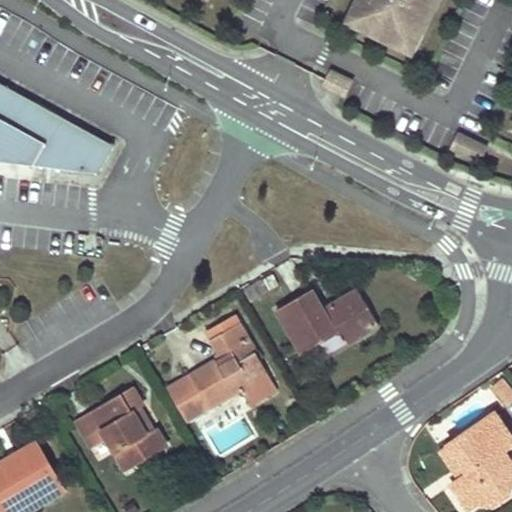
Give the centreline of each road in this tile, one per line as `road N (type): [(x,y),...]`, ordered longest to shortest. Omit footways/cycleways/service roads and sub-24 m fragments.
road 1 (residential): [(0,401),(160,298),(260,120)]
road 2 (secondary): [(260,120),(410,200),(460,220),(511,225)]
road 3 (secondary): [(511,218),(274,91)]
road 4 (secondary): [(65,0),(93,31),(260,120)]
road 5 (tertiary): [(511,299),(502,331),(470,365),(352,444)]
road 6 (secondary): [(274,91),(107,0)]
road 7 (tertiary): [(352,444),(244,511)]
